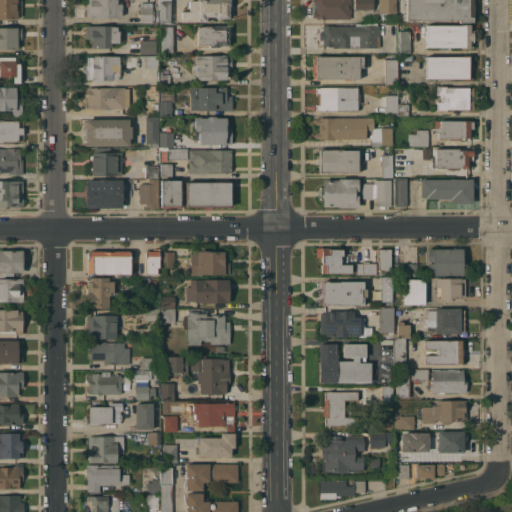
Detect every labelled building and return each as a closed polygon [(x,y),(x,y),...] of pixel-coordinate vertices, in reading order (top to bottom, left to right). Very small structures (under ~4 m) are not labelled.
[(22,0),(21,16),(17,16),(17,19),(0,18),(0,0),(22,0)] [(86,0),(117,0),(117,3),(122,3),(122,8),(121,8),(121,16),(117,16),(117,17),(86,17),(86,0)] [(171,0),(171,7),(170,7),(170,20),(171,20),(171,23),(170,23),(159,23),(159,0),(171,0)] [(230,0),(230,6),(228,6),(229,18),(216,18),(216,16),(209,16),(209,21),(197,21),(197,20),(182,21),(182,11),(190,11),(190,0),(230,0)] [(350,0),(350,19),(316,19),(316,18),(313,18),(313,0),(350,0)] [(373,0),(373,9),(355,9),(355,0),(373,0)] [(396,0),(396,12),(380,13),(379,0),(396,0)] [(459,22),(459,19),(407,20),(406,0),(473,0),(473,5),(474,5),(474,12),(473,12),(473,16),(473,22),(459,22)] [(140,2),(152,2),(152,11),(154,11),(154,20),(152,20),(152,22),(140,22),(140,2)] [(460,48),(460,47),(426,47),(426,25),(460,25),(460,24),(470,24),(470,30),(473,30),(473,42),(470,42),(470,48),(460,48)] [(118,26),(117,30),(119,30),(119,43),(111,42),(111,48),(91,47),(91,38),(86,38),(86,25),(118,26)] [(379,47),(359,47),(359,35),(349,35),(349,47),(339,47),(339,43),(333,43),(333,46),(323,46),(323,40),(319,40),(319,32),(323,32),(323,25),(333,25),(333,26),(379,25),(379,47)] [(173,39),(175,39),(175,44),(173,44),(173,52),(162,52),(162,26),(173,26),(173,39)] [(228,26),(229,45),(218,45),(218,47),(210,47),(210,44),(198,45),(198,26),(228,26)] [(0,27),(22,27),(22,39),(18,39),(17,49),(0,49),(0,27)] [(410,53),(400,53),(399,31),(410,31),(410,53)] [(156,40),(156,53),(140,53),(140,40),(156,40)] [(146,55),(158,55),(158,67),(146,68),(146,55)] [(195,73),(192,73),(192,65),(195,65),(194,59),(196,59),(195,55),(231,55),(231,72),(227,72),(227,79),(196,79),(195,73)] [(320,78),(320,80),(315,80),(315,55),(320,55),(320,56),(367,56),(367,67),(359,67),(359,78),(320,78)] [(463,79),(463,78),(426,78),(426,56),(463,56),(463,55),(470,55),(470,63),(471,63),(471,71),(470,71),(470,79),(463,79)] [(0,56),(15,56),(15,60),(16,60),(16,63),(20,63),(20,83),(13,83),(13,76),(0,76),(0,56)] [(88,70),(86,70),(86,65),(88,64),(88,56),(119,56),(119,63),(120,71),(120,72),(120,76),(119,76),(118,79),(113,79),(113,78),(112,78),(112,80),(93,80),(93,79),(88,79),(88,70)] [(121,67),(121,56),(136,56),(136,67),(121,67)] [(398,84),(385,84),(385,59),(397,59),(398,84)] [(161,85),(160,74),(170,74),(170,77),(170,84),(161,85)] [(226,87),(226,96),(232,96),(232,110),(190,110),(190,86),(226,87)] [(446,86),(446,87),(474,87),(473,109),(446,109),(446,110),(437,110),(437,101),(440,101),(440,99),(442,99),(442,97),(440,97),(440,95),(437,95),(437,86),(446,86)] [(12,117),(12,110),(0,110),(0,87),(16,87),(16,92),(22,92),(22,116),(12,117)] [(88,87),(124,87),(124,88),(129,88),(129,114),(122,114),(122,108),(88,108),(88,87)] [(357,110),(316,110),(316,104),(319,104),(319,93),(316,93),(316,87),(357,87),(357,110)] [(174,102),(171,102),(171,115),(159,115),(159,101),(160,101),(160,90),(174,89),(174,102)] [(385,114),(385,95),(398,95),(397,114),(385,114)] [(408,104),(409,104),(409,115),(398,115),(398,95),(408,95),(408,104)] [(146,116),(158,116),(158,143),(158,147),(149,147),(149,143),(146,143),(146,116)] [(207,118),(207,116),(216,116),(216,118),(226,117),(226,126),(231,126),(232,143),(224,143),(224,145),(199,145),(199,142),(197,142),(197,139),(194,139),(194,118),(207,118)] [(315,132),(319,132),(319,124),(315,124),(315,118),(318,118),(335,118),(335,117),(373,117),(373,128),(366,128),(366,138),(335,139),(335,140),(326,140),(326,139),(319,139),(319,138),(315,138),(315,132)] [(3,141),(3,143),(0,143),(0,119),(3,119),(3,120),(18,120),(18,121),(23,121),(23,140),(18,140),(18,141),(3,141)] [(129,119),(129,126),(131,126),(131,138),(129,138),(129,145),(85,146),(85,137),(84,137),(84,127),(85,127),(85,119),(129,119)] [(473,128),(470,128),(469,138),(460,138),(460,140),(449,140),(449,137),(437,137),(437,127),(440,127),(440,120),(473,121),(473,128)] [(392,145),(381,145),(381,146),(371,146),(372,129),(374,129),(374,128),(392,127),(392,145)] [(409,133),(416,133),(416,129),(428,129),(428,146),(409,146),(409,133)] [(173,147),(160,147),(159,132),(173,132),(173,147)] [(91,159),(90,159),(90,155),(92,155),(92,152),(94,152),(94,148),(110,147),(110,152),(121,152),(121,157),(124,157),(124,161),(121,160),(121,175),(92,175),(92,172),(90,171),(90,167),(91,167),(91,159)] [(381,177),(381,147),(392,147),(392,177),(381,177)] [(411,158),(410,147),(428,147),(429,158),(411,158)] [(0,148),(2,148),(2,149),(7,149),(7,148),(20,148),(20,159),(22,159),(22,174),(8,174),(8,172),(0,172),(0,148)] [(168,159),(167,148),(187,148),(187,159),(168,159)] [(458,148),(458,150),(473,150),(473,160),(468,160),(468,168),(468,176),(466,176),(466,169),(467,169),(467,168),(459,168),(459,170),(448,170),(448,168),(435,168),(435,167),(432,167),(432,164),(435,164),(435,148),(458,148)] [(189,161),(192,161),(192,160),(188,160),(188,149),(205,149),(231,149),(231,172),(205,172),(188,173),(189,161)] [(358,172),(342,172),(342,173),(318,173),(318,149),(343,149),(343,150),(358,149),(358,172)] [(160,163),(172,163),(171,176),(160,176),(160,163)] [(157,178),(145,178),(145,165),(157,165),(157,178)] [(338,207),(338,206),(323,206),(323,199),(320,199),(320,187),(322,187),(322,179),(338,179),(338,178),(358,178),(358,190),(355,190),(355,195),(358,195),(358,207),(338,207)] [(407,206),(394,206),(394,178),(406,178),(407,206)] [(472,178),(472,203),(450,203),(450,198),(426,198),(426,197),(420,197),(420,179),(472,178)] [(122,179),(122,207),(86,208),(86,179),(122,179)] [(158,207),(146,207),(146,203),(139,203),(139,183),(148,183),(148,179),(158,179),(158,207)] [(167,207),(167,206),(160,207),(160,179),(181,180),(181,207),(167,207)] [(376,197),(373,197),(373,198),(362,198),(362,183),(373,183),(373,179),(391,179),(391,206),(388,206),(388,208),(379,208),(379,206),(376,206),(376,197)] [(23,206),(0,206),(0,180),(23,180),(23,206)] [(231,181),(231,207),(212,206),(212,207),(204,207),(204,206),(185,207),(185,181),(231,181)] [(321,273),(321,264),(321,256),(316,256),(316,247),(322,247),(322,248),(329,248),(342,248),(342,256),(347,256),(347,263),(351,264),(351,273),(321,273)] [(145,251),(146,251),(146,250),(153,250),(153,248),(159,248),(159,267),(157,267),(157,274),(145,273),(145,251)] [(390,248),(391,270),(378,270),(378,261),(377,261),(377,248),(390,248)] [(462,248),(463,267),(466,267),(466,274),(463,274),(463,275),(427,275),(427,263),(432,263),(432,260),(427,260),(427,248),(462,248)] [(0,250),(23,250),(23,272),(14,272),(13,275),(5,275),(5,277),(0,277),(0,250)] [(105,250),(105,251),(113,251),(113,250),(129,250),(129,251),(130,251),(130,274),(129,274),(129,277),(127,277),(127,274),(91,274),(91,277),(88,277),(87,273),(87,260),(88,260),(88,251),(88,250),(105,250)] [(173,267),(166,267),(166,277),(160,277),(160,266),(160,251),(173,251),(173,267)] [(190,254),(192,254),(192,251),(198,251),(224,251),(224,258),(229,258),(229,274),(202,274),(201,275),(190,275),(190,254)] [(376,274),(356,275),(356,263),(362,263),(362,261),(369,261),(369,263),(376,262),(376,274)] [(417,276),(394,275),(393,263),(417,263),(417,276)] [(381,276),(392,276),(392,301),(381,301),(381,276)] [(86,293),(88,293),(88,281),(91,281),(91,277),(108,277),(108,281),(114,281),(114,295),(109,295),(109,307),(86,307),(86,293)] [(0,278),(23,278),(23,301),(11,301),(11,303),(8,303),(8,301),(0,301),(0,278)] [(160,288),(160,278),(180,278),(180,283),(169,283),(169,288),(160,288)] [(461,278),(465,278),(465,297),(461,297),(461,298),(439,298),(439,297),(437,297),(437,287),(436,287),(436,278),(461,278)] [(229,302),(195,302),(195,301),(186,301),(186,287),(190,287),(190,279),(204,279),(229,279),(229,302)] [(425,304),(403,304),(403,279),(425,279),(425,304)] [(363,289),(366,289),(366,297),(363,296),(363,305),(339,305),(339,304),(328,304),(328,305),(321,305),(321,280),(326,280),(326,282),(339,282),(339,281),(363,281),(363,289)] [(174,307),(160,307),(160,295),(174,296),(174,307)] [(380,307),(393,307),(393,332),(393,338),(382,338),(382,334),(381,334),(381,331),(380,331),(380,307)] [(427,310),(435,310),(435,308),(453,308),(454,307),(460,307),(460,310),(464,310),(464,330),(460,330),(460,333),(435,333),(435,330),(427,330),(427,310)] [(159,320),(144,320),(144,308),(159,308),(159,320)] [(175,321),(160,321),(160,308),(175,308),(175,321)] [(22,331),(0,330),(0,309),(17,309),(17,310),(23,310),(22,331)] [(320,313),(325,313),(325,310),(354,310),(354,317),(360,317),(359,336),(352,336),(352,335),(348,335),(346,336),(325,336),(325,334),(320,334),(320,313)] [(210,343),(210,341),(203,341),(203,339),(200,339),(200,344),(187,344),(187,312),(199,312),(199,313),(206,313),(206,316),(211,316),(211,314),(224,314),(224,321),(229,321),(229,343),(210,343)] [(116,338),(88,338),(87,315),(92,315),(116,315),(116,338)] [(409,338),(397,338),(397,321),(403,321),(403,324),(409,324),(409,338)] [(405,368),(394,368),(394,338),(405,338),(405,368)] [(129,364),(105,364),(105,359),(90,359),(90,341),(105,341),(105,342),(123,342),(123,339),(130,339),(130,343),(124,343),(124,347),(129,347),(129,364)] [(0,340),(18,340),(22,340),(22,362),(18,362),(18,363),(0,363),(0,340)] [(424,363),(424,355),(436,355),(436,349),(424,349),(424,340),(462,340),(462,355),(462,363),(424,363)] [(319,382),(319,343),(336,343),(336,354),(337,354),(337,360),(352,360),(352,356),(342,356),(342,343),(365,343),(365,361),(359,361),(359,362),(370,362),(371,382),(319,382)] [(181,356),(167,356),(167,374),(181,374),(181,356)] [(140,357),(152,357),(152,368),(140,368),(140,357)] [(200,383),(197,383),(197,371),(190,371),(190,358),(222,358),(222,359),(229,359),(229,371),(229,382),(226,382),(226,394),(200,394),(200,383)] [(427,369),(428,379),(411,380),(411,369),(427,369)] [(463,369),(463,377),(466,377),(466,392),(431,392),(431,389),(429,389),(429,384),(431,384),(431,369),(463,369)] [(152,370),(152,374),(151,374),(151,379),(131,379),(131,377),(130,377),(130,375),(131,375),(131,370),(152,370)] [(0,395),(0,371),(23,371),(23,388),(18,388),(18,395),(0,395)] [(102,394),(102,395),(97,395),(97,394),(92,394),(92,388),(88,388),(88,379),(92,379),(92,373),(101,373),(101,371),(109,371),(109,374),(121,374),(121,377),(123,377),(123,382),(121,382),(121,394),(102,394)] [(174,400),(160,400),(160,372),(167,372),(167,382),(174,383),(174,400)] [(409,397),(395,397),(396,372),(409,372),(409,397)] [(148,385),(148,387),(157,387),(157,397),(148,397),(148,399),(135,399),(135,386),(148,385)] [(392,385),(393,406),(381,406),(381,385),(392,385)] [(357,391),(357,400),(344,400),(344,404),(346,404),(346,408),(344,408),(344,417),(354,417),(354,426),(325,426),(325,417),(324,417),(323,400),(325,400),(324,391),(357,391)] [(198,421),(196,421),(196,419),(193,419),(193,411),(192,411),(192,404),(193,404),(193,402),(232,402),(232,400),(234,400),(234,404),(236,404),(236,409),(234,409),(234,415),(223,415),(223,425),(208,425),(208,426),(198,426),(198,421)] [(432,406),(432,405),(437,405),(436,400),(466,400),(466,421),(451,421),(450,422),(448,424),(444,424),(441,422),(441,421),(439,421),(439,419),(434,420),(434,423),(422,423),(422,416),(422,406),(432,406)] [(108,406),(108,402),(122,402),(122,411),(120,411),(120,414),(122,414),(122,420),(120,420),(120,423),(102,423),(102,425),(98,425),(98,423),(89,423),(89,422),(86,422),(86,416),(89,416),(89,406),(108,406)] [(0,403),(19,403),(19,410),(22,410),(22,424),(0,424),(0,403)] [(153,429),(138,429),(137,428),(135,428),(135,403),(138,403),(153,403),(153,429)] [(177,431),(164,431),(164,415),(177,415),(177,431)] [(401,429),(394,429),(394,415),(401,415),(414,415),(414,429),(401,429)] [(463,431),(463,432),(466,432),(466,444),(463,444),(463,452),(437,452),(437,448),(436,448),(436,441),(437,441),(438,430),(463,431)] [(369,447),(369,431),(392,431),(392,442),(385,442),(384,447),(369,447)] [(148,432),(160,432),(160,444),(148,444),(148,432)] [(220,437),(220,432),(234,432),(235,447),(231,448),(231,456),(219,456),(219,457),(211,457),(211,456),(206,456),(206,457),(201,457),(201,456),(198,456),(198,455),(197,455),(197,453),(199,453),(198,437),(220,437)] [(0,433),(23,433),(23,457),(19,457),(19,458),(0,458),(0,433)] [(88,436),(123,435),(123,453),(117,453),(117,462),(90,462),(88,462),(88,436)] [(348,470),(348,472),(341,473),(321,471),(322,459),(321,453),(322,444),(325,444),(325,435),(363,436),(363,452),(363,454),(363,471),(348,470)] [(177,462),(163,462),(163,444),(177,444),(177,462)] [(396,459),(396,447),(410,447),(410,459),(396,459)] [(0,488),(0,467),(1,467),(1,466),(16,466),(16,463),(21,463),(21,467),(23,467),(23,480),(19,480),(19,488),(0,488)] [(156,511),(156,509),(161,509),(161,467),(163,467),(163,463),(170,463),(170,467),(172,467),(172,511),(156,511)] [(237,463),(237,481),(211,482),(211,481),(209,481),(209,482),(202,482),(203,490),(186,490),(186,483),(184,483),(184,480),(186,480),(186,463),(209,463),(212,463),(237,463)] [(87,492),(87,478),(86,478),(86,464),(100,464),(119,464),(119,473),(121,473),(121,474),(129,474),(129,483),(121,483),(121,484),(99,484),(99,491),(87,492)] [(395,478),(395,464),(408,464),(408,478),(395,478)] [(444,464),(444,475),(434,474),(434,478),(430,479),(430,477),(415,477),(415,464),(444,464)] [(147,482),(152,482),(152,479),(160,479),(160,493),(147,493),(147,482)] [(365,492),(354,492),(354,495),(344,495),(344,498),(340,498),(340,497),(335,497),(335,499),(320,499),(320,495),(319,495),(319,479),(352,479),(352,480),(365,480),(365,492)] [(202,501),(237,500),(237,511),(186,511),(186,502),(184,502),(184,500),(186,500),(186,493),(202,493),(202,501)] [(122,508),(119,508),(119,511),(86,511),(90,511),(90,501),(86,501),(86,496),(103,496),(103,494),(111,494),(122,494),(122,508)] [(147,511),(147,494),(158,494),(158,509),(156,509),(156,511),(147,511)] [(0,511),(0,495),(20,495),(20,502),(23,502),(23,511),(0,511)]
